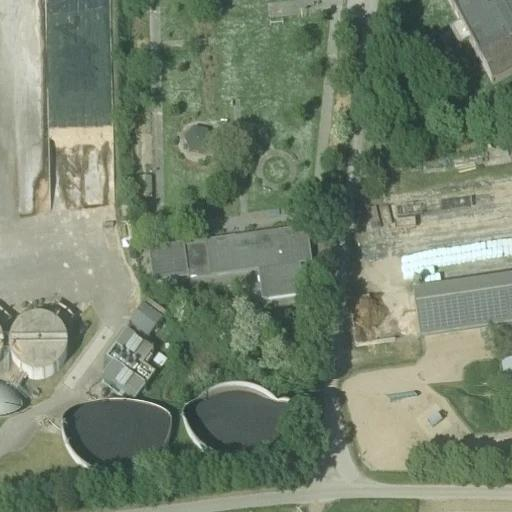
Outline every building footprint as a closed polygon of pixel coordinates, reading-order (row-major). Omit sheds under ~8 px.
[(511,9),(507,0),(444,0),(490,85),(511,73),(511,9)] [(190,156),(210,151),(204,129),(184,135),(190,156)] [(511,185),(406,196),(408,213),(511,202),(511,185)] [(304,234),(207,248),(210,272),(258,265),(263,301),(300,296),(294,260),(307,258),(304,234)] [(207,248),(182,252),(185,276),(210,272),(207,248)] [(181,250),(149,255),(152,281),(185,277),(182,252),(181,250)] [(511,281),(412,296),(418,338),(511,325),(511,281)] [(64,356),(64,346),(61,336),(54,329),(46,324),(36,322),(26,324),(17,329),(11,337),(7,346),(7,356),(9,362),(17,372),(26,378),(36,380),(46,378),(55,373),(61,365),(64,356)] [(155,339),(136,324),(130,332),(149,346),(155,339)] [(152,355),(125,335),(114,351),(120,356),(101,381),(134,405),(146,390),(140,386),(149,374),(142,369),(152,355)] [(7,356),(1,355),(0,362),(0,388),(1,389),(12,396),(14,397),(23,381),(24,382),(26,378),(17,372),(9,362),(7,356)] [(158,357),(151,366),(159,372),(166,362),(158,357)] [(20,432),(22,419),(19,406),(12,396),(1,389),(0,388),(0,450),(2,450),(13,442),(20,432)] [(287,468),(291,447),(287,426),(275,409),(257,397),(236,393),(215,397),(197,409),(185,427),(181,448),(186,469),(198,486),(216,498),(237,502),(258,498),(275,486),(287,468)] [(166,483),(170,462),(166,441),(154,423),(136,411),(115,407),(94,412),(76,424),(65,442),(61,462),(65,483),(77,501),(93,511),(137,511),(155,500),(166,483)]
